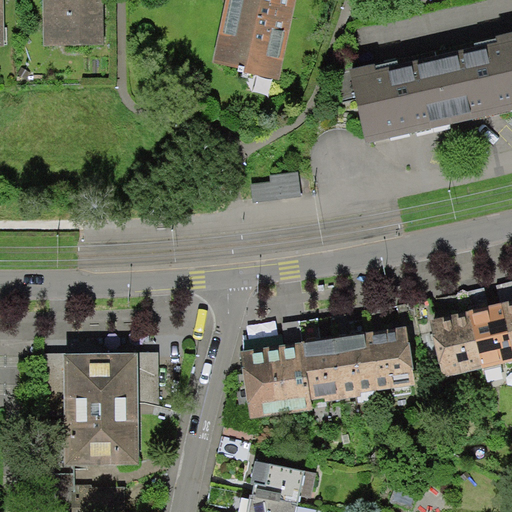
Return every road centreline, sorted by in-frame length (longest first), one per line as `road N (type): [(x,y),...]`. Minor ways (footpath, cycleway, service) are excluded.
road 1 (residential): [(230,281),(511,223)]
road 2 (residential): [(230,281),(231,319),(192,511)]
road 3 (residential): [(0,282),(230,281)]
